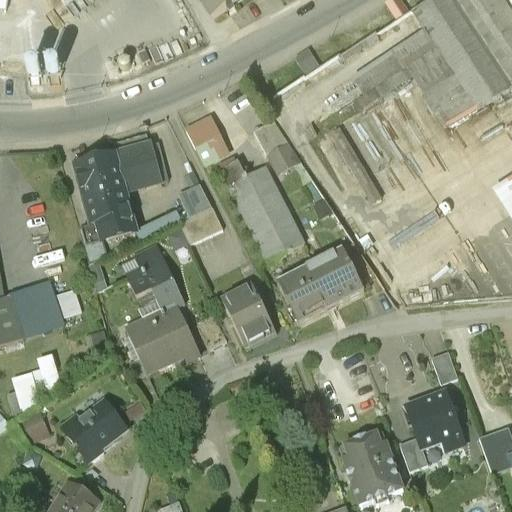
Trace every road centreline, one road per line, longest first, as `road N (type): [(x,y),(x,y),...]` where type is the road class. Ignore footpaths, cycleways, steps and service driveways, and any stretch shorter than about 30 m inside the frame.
road 1 (residential): [(136,511),(140,480),(159,446),(184,419),(234,391),(387,341),(511,315)]
road 2 (unclassified): [(350,0),(162,94),(92,119),(0,129)]
